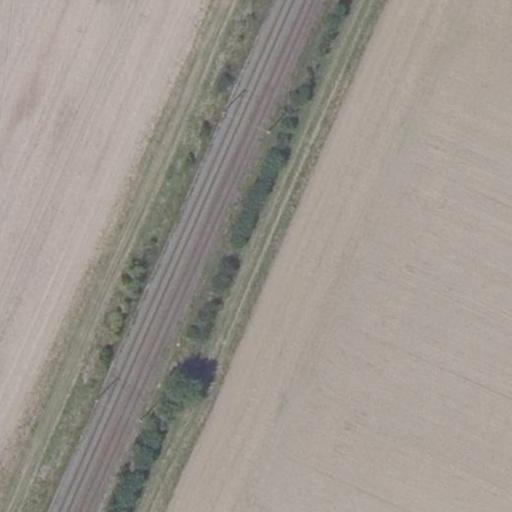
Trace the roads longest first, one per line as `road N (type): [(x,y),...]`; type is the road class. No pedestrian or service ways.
road 1 (track): [(0,511),(227,0)]
road 2 (track): [(139,511),(365,0)]
